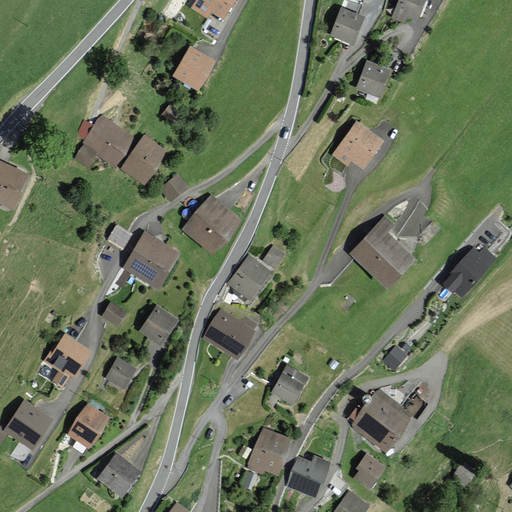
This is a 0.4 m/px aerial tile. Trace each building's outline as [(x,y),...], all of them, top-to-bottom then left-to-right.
[(234,0),(198,0),(194,7),(208,16),(212,9),(224,17),(234,0)] [(424,0),(400,0),(394,16),(406,21),(408,14),(417,18),(424,0)] [(363,17),(343,8),(333,33),(353,42),(363,17)] [(214,61),(191,48),(175,75),(198,88),(214,61)] [(391,69),(366,60),(355,88),(380,98),(391,69)] [(133,137),(104,116),(84,143),(85,144),(77,156),(88,164),(96,153),(113,165),(133,137)] [(383,140),(357,122),(334,155),(348,164),(351,159),(363,168),(383,140)] [(168,152),(144,135),(121,167),(146,184),(168,152)] [(32,175),(0,161),(0,204),(16,212),(32,175)] [(187,187),(179,175),(161,188),(170,199),(187,187)] [(239,219),(209,194),(182,227),(212,252),(239,219)] [(396,228),(386,218),(352,256),(392,292),(419,261),(390,235),(396,228)] [(126,244),(130,230),(123,228),(119,241),(126,244)] [(179,253),(145,232),(123,267),(158,288),(179,253)] [(285,254),(273,246),(263,260),(275,268),(285,254)] [(475,247),(444,282),(462,297),(497,258),(485,247),(480,252),(475,247)] [(273,272),(250,255),(228,284),(236,289),(251,301),(273,272)] [(127,311),(111,302),(103,315),(119,325),(127,311)] [(178,318),(157,304),(140,330),(162,344),(178,318)] [(244,322),(220,308),(203,338),(240,359),(257,330),(253,328),(256,322),(247,317),(244,322)] [(91,352),(63,334),(46,361),(74,379),(91,352)] [(397,345),(384,360),(396,370),(408,355),(397,345)] [(136,369),(117,358),(106,377),(125,388),(136,369)] [(310,377),(287,365),(272,393),(295,405),(310,377)] [(412,416),(378,391),(353,425),(387,450),(412,416)] [(54,419),(23,399),(4,429),(35,449),(54,419)] [(108,418),(89,405),(70,433),(89,446),(108,418)] [(291,439),(264,429),(249,468),(263,473),(265,468),(278,473),(291,439)] [(386,467),(367,454),(357,468),(361,470),(355,477),(370,488),(386,467)] [(140,472),(118,455),(99,478),(122,496),(140,472)] [(312,461),(298,455),(286,485),(317,497),(331,462),(314,456),(312,461)] [(478,473),(464,462),(452,478),(465,488),(478,473)] [(252,486),(258,471),(248,468),(242,483),(252,486)] [(364,511),(369,505),(349,491),(333,511),(364,511)] [(190,511),(175,502),(168,511),(190,511)]
